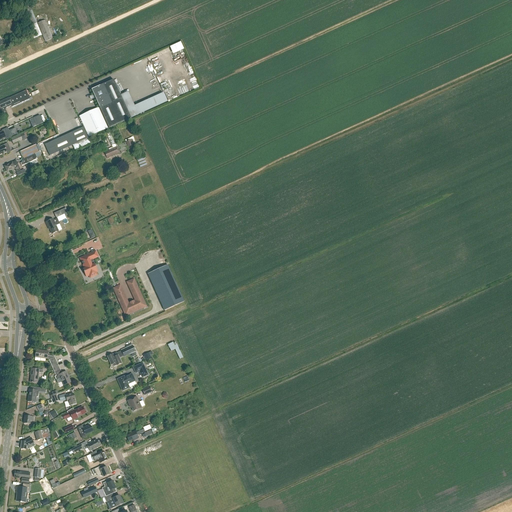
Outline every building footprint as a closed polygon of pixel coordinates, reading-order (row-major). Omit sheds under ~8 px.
[(34,6),(34,8),(45,5),(42,0),(40,0),(39,1),(40,4),(34,6)] [(48,18),(54,38),(61,35),(58,27),(53,28),(48,13),(37,16),(39,21),(48,18)] [(45,42),(53,38),(46,20),(38,23),(45,42)] [(83,127),(44,144),(49,156),(88,138),(131,118),(114,80),(91,90),(99,107),(78,117),(83,127)] [(9,98),(0,101),(0,107),(1,109),(11,104),(12,106),(25,101),(29,99),(26,91),(21,93),(9,98)] [(70,105),(72,109),(71,109),(72,113),(77,111),(76,107),(80,105),(79,102),(70,105)] [(43,123),(40,116),(33,119),(37,126),(43,123)] [(0,140),(5,138),(6,139),(12,137),(12,136),(17,134),(18,134),(18,133),(17,134),(15,129),(14,128),(13,129),(10,130),(9,131),(8,128),(2,130),(2,131),(0,132),(0,140)] [(23,140),(26,139),(25,136),(27,135),(26,132),(11,139),(13,144),(23,140)] [(111,132),(108,134),(114,146),(117,144),(111,132)] [(125,142),(116,146),(105,151),(107,158),(120,153),(119,151),(127,148),(128,150),(135,147),(132,139),(130,140),(125,142)] [(7,153),(11,152),(7,143),(0,146),(0,148),(0,147),(0,154),(3,153),(3,154),(7,153)] [(36,145),(35,145),(20,152),(24,161),(20,163),(22,166),(30,162),(31,165),(37,162),(36,160),(37,159),(36,158),(41,156),(39,151),(36,145)] [(20,170),(16,161),(13,163),(12,162),(9,164),(5,166),(7,172),(10,170),(11,171),(15,169),(16,172),(20,170)] [(56,218),(64,214),(62,210),(54,213),(56,218)] [(60,224),(57,219),(53,221),(53,219),(46,223),(48,228),(49,228),(52,234),(58,232),(56,226),(60,224)] [(96,251),(85,256),(80,258),(81,261),(85,269),(83,270),(83,272),(86,277),(89,276),(90,278),(92,278),(97,275),(96,272),(98,272),(95,264),(92,266),(90,261),(92,260),(98,257),(96,251)] [(165,311),(185,301),(168,265),(148,274),(165,311)] [(128,282),(136,300),(121,307),(125,316),(147,307),(134,279),(128,282)] [(113,289),(118,300),(124,297),(119,286),(117,287),(116,287),(117,287),(113,289),(113,288),(113,289)] [(124,357),(135,352),(132,345),(121,350),(124,357)] [(50,362),(56,360),(54,357),(47,356),(48,351),(36,350),(35,360),(40,361),(40,358),(48,359),(50,362)] [(118,355),(117,353),(113,354),(107,357),(111,365),(113,364),(114,367),(122,363),(118,355)] [(148,375),(143,363),(133,367),(136,374),(139,372),(142,378),(148,375)] [(43,373),(43,370),(39,370),(32,369),(30,381),(38,382),(39,373),(43,373)] [(55,373),(56,376),(55,377),(56,379),(60,378),(64,386),(71,382),(66,371),(62,373),(61,370),(55,373)] [(135,381),(132,375),(125,378),(124,377),(118,380),(123,391),(129,388),(127,384),(135,381)] [(145,396),(152,392),(149,386),(142,390),(145,396)] [(40,388),(36,387),(35,390),(29,390),(28,401),(35,402),(36,397),(37,397),(38,397),(39,391),(40,388)] [(66,395),(65,394),(59,396),(60,402),(67,400),(67,402),(68,401),(69,405),(76,404),(75,399),(73,393),(66,395)] [(141,408),(136,397),(127,401),(129,406),(130,405),(133,412),(141,408)] [(85,413),(82,407),(74,411),(73,408),(66,412),(67,414),(63,416),(64,419),(71,416),(73,420),(78,417),(77,416),(85,413)] [(33,422),(34,417),(31,417),(31,416),(25,416),(23,424),(30,424),(30,421),(33,422)] [(66,433),(74,429),(72,425),(64,429),(66,433)] [(93,431),(90,425),(83,428),(82,425),(77,428),(82,439),(86,437),(85,434),(93,431)] [(130,433),(131,434),(126,436),(129,442),(133,440),(134,441),(139,439),(137,435),(148,430),(146,426),(130,433)] [(41,431),(34,433),(37,441),(43,439),(50,436),(48,428),(41,431)] [(21,441),(21,449),(26,450),(26,446),(27,446),(28,449),(35,445),(34,443),(31,437),(26,440),(25,442),(21,441)] [(97,440),(84,446),(86,449),(88,448),(90,451),(100,446),(97,440)] [(72,449),(74,453),(83,448),(80,444),(72,449)] [(108,460),(103,451),(97,454),(96,452),(90,455),(93,461),(98,459),(101,463),(108,460)] [(101,469),(100,467),(92,470),(94,475),(97,474),(98,476),(102,474),(103,477),(110,474),(106,467),(101,469)] [(30,472),(16,471),(16,472),(15,472),(14,476),(15,476),(15,478),(22,479),(22,482),(28,483),(30,472)] [(41,486),(48,482),(46,477),(39,481),(41,486)] [(104,498),(112,494),(117,492),(115,489),(116,488),(113,481),(108,483),(107,482),(103,483),(105,487),(102,488),(106,497),(104,498)] [(29,492),(30,485),(23,484),(22,488),(17,487),(17,493),(16,501),(20,502),(25,503),(26,492),(29,492)] [(87,488),(83,489),(87,497),(92,495),(90,489),(88,490),(87,488)] [(112,494),(104,498),(107,503),(114,500),(116,507),(123,504),(119,495),(114,498),(112,494)]
